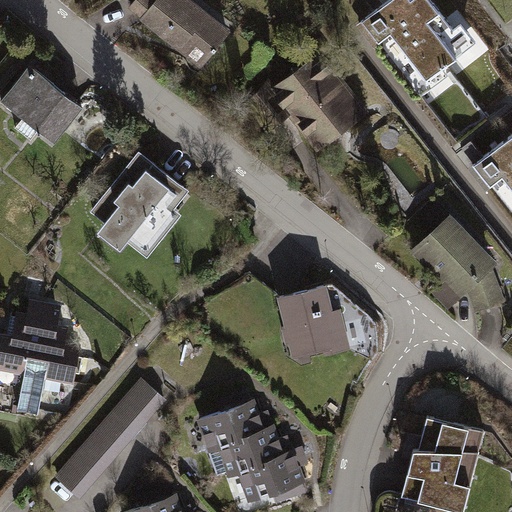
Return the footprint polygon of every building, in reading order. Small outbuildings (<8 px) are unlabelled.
[(232,31),(194,0),(133,0),(128,8),(200,66),(232,31)] [(380,0),(357,18),(418,95),(445,74),(437,65),(472,37),(457,19),(450,24),(431,0),(380,0)] [(319,48),(275,84),(268,78),(248,100),(275,128),(288,116),(318,148),(369,109),(319,48)] [(84,105),(30,62),(0,98),(56,143),(84,105)] [(511,126),(466,163),(511,220),(511,126)] [(189,188),(138,149),(90,211),(104,222),(97,232),(122,251),(128,243),(147,258),(181,214),(174,208),(189,188)] [(429,231),(409,251),(443,281),(432,293),(449,309),(468,289),(476,314),(509,303),(493,267),(498,261),(440,201),(419,221),(429,231)] [(327,282),(277,295),(293,357),(323,349),(325,356),(351,349),(341,307),(333,309),(327,282)] [(62,304),(30,297),(27,310),(16,309),(11,332),(0,329),(0,368),(23,373),(16,408),(37,412),(44,377),(75,383),(80,343),(65,342),(68,324),(58,322),(62,304)] [(141,376),(56,476),(80,499),(166,398),(141,376)] [(254,398),(196,418),(208,453),(219,449),(228,476),(238,472),(248,500),(306,480),(294,446),(283,450),(274,422),(264,426),(254,398)] [(486,430),(428,416),(420,448),(415,447),(401,495),(465,510),(486,430)] [(182,511),(176,493),(119,511),(182,511)]
